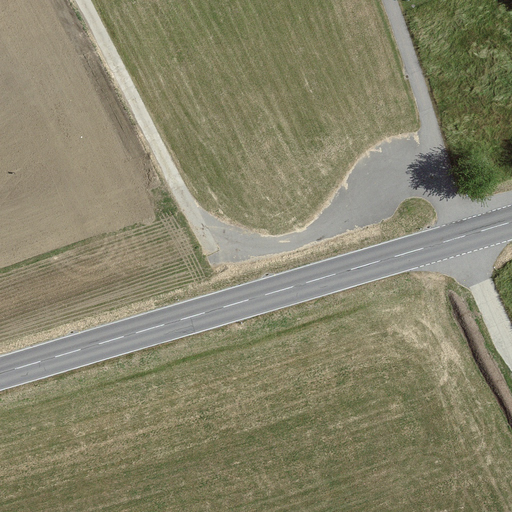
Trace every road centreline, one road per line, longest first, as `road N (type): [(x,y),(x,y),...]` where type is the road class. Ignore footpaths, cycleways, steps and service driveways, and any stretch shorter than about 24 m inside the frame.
road 1 (track): [(443,165),(402,157),(374,172),(358,209),(319,233),(259,251),(194,231),(75,0)]
road 2 (secondary): [(0,375),(511,232)]
